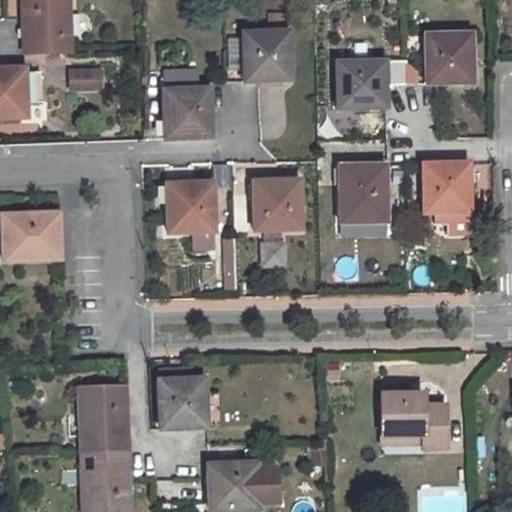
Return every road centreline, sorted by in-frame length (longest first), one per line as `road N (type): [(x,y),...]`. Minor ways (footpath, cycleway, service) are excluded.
road 1 (residential): [(511,321),(105,328)]
road 2 (unknown): [(105,328),(138,457),(190,461)]
road 3 (residential): [(511,150),(407,152),(406,95)]
road 4 (unclassified): [(101,169),(105,328)]
road 5 (unclassified): [(101,169),(138,157),(234,151)]
